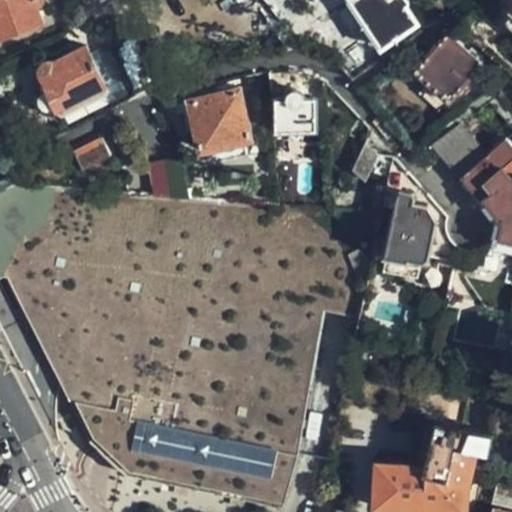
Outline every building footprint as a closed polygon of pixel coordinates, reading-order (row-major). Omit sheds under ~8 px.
[(0,0),(0,40),(42,24),(34,1),(35,0),(0,0)] [(381,36),(360,0),(355,0),(358,5),(355,8),(372,40),(381,36)] [(360,0),(381,36),(382,38),(418,20),(413,12),(418,9),(412,0),(407,0),(406,0),(360,0)] [(430,25),(440,18),(429,0),(426,0),(423,2),(426,10),(422,12),(430,25)] [(131,18),(114,29),(113,46),(123,66),(155,48),(131,18)] [(446,93),(477,54),(447,30),(416,68),(446,93)] [(94,56),(87,43),(56,59),(55,58),(53,57),(52,56),(51,56),(49,56),(46,56),(44,56),(43,57),(41,59),(39,60),(38,62),(38,64),(38,66),(38,68),(46,85),(45,85),(44,87),(43,89),(41,90),(41,94),(41,96),(42,98),(43,101),(45,103),(48,105),(50,105),(53,106),(55,106),(56,105),(58,107),(107,82),(102,74),(94,56)] [(366,44),(340,61),(355,77),(379,60),(366,44)] [(99,53),(94,56),(102,74),(108,71),(99,53)] [(194,94),(196,108),(200,122),(205,138),(251,125),(239,81),(194,94)] [(120,82),(112,86),(116,95),(124,90),(120,82)] [(316,126),(315,92),(303,92),(301,88),(298,85),(294,85),(290,89),(289,93),(278,94),(278,126),(291,126),(302,126),(316,126)] [(200,122),(196,108),(186,111),(191,126),(200,122)] [(433,143),(460,174),(488,151),(459,119),(433,143)] [(511,140),(508,135),(488,151),(460,174),(479,198),(482,198),(484,200),(486,201),(488,203),(490,206),(491,208),(492,210),(495,218),(495,220),(495,222),(495,224),(495,225),(495,227),(494,229),(494,231),(493,233),(493,234),(492,236),(492,238),(511,242),(511,140)] [(110,155),(102,138),(76,151),(85,168),(110,155)] [(351,167),(368,176),(380,149),(364,140),(351,167)] [(165,160),(171,192),(188,194),(182,156),(165,160)] [(151,162),(155,191),(171,192),(165,160),(151,162)] [(155,191),(31,181),(25,182),(16,185),(9,189),(0,193),(0,278),(6,275),(32,262),(72,342),(59,381),(89,441),(130,419),(288,451),(286,458),(294,460),(296,453),(324,330),(328,312),(359,320),(365,291),(367,282),(367,279),(367,271),(366,264),(364,256),(362,248),(358,241),(354,234),(349,228),(343,222),(340,218),(332,213),(325,209),(318,206),(311,204),(306,203),(280,201),(188,194),(171,192),(155,191)] [(444,240),(434,238),(438,221),(429,208),(414,205),(415,198),(413,195),(402,193),(399,194),(394,221),(384,219),(378,242),(389,244),(388,249),(391,250),(425,258),(430,254),(440,255),(444,240)] [(425,258),(391,250),(388,262),(422,269),(425,258)] [(50,363),(59,381),(72,342),(32,262),(6,275),(28,320),(50,363)] [(359,320),(328,312),(324,330),(355,337),(356,334),(359,320)] [(472,511),(485,463),(493,429),(434,417),(421,473),(389,468),(380,511),(472,511)] [(289,478),(294,460),(286,458),(288,451),(130,419),(89,441),(124,474),(130,445),(289,478)] [(289,478),(130,445),(124,474),(281,506),(289,478)] [(511,505),(511,485),(495,482),(491,501),(511,505)]
